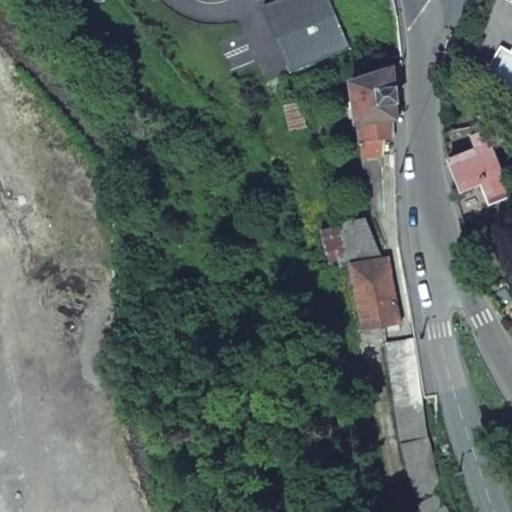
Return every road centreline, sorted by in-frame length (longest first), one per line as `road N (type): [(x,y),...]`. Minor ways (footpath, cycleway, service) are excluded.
road 1 (residential): [(493,511),(442,329),(435,287),(451,261)]
road 2 (residential): [(434,23),(420,65),(431,201),(451,261)]
road 3 (residential): [(451,261),(511,369)]
